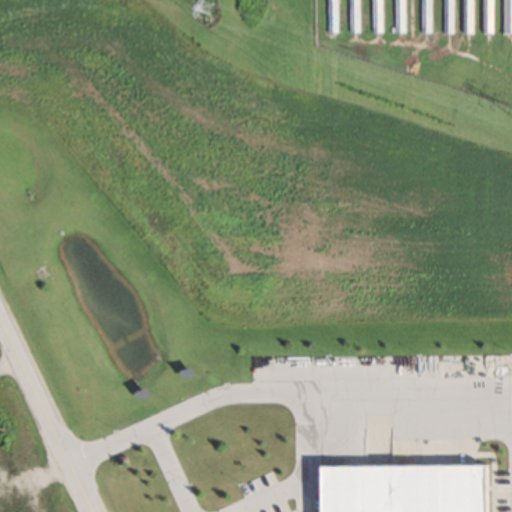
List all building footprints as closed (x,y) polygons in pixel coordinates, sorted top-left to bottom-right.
[(335,0),(324,0),(325,31),(336,31),(335,0)] [(347,0),(347,31),(358,31),(357,0),(347,0)] [(369,0),(370,32),(381,32),(381,0),(369,0)] [(393,0),(393,32),(404,32),(403,0),(393,0)] [(419,0),(419,32),(430,32),(429,0),(419,0)] [(452,0),(441,0),(442,33),(452,33),(452,0)] [(461,0),(461,32),(472,32),(471,0),(461,0)] [(481,0),(481,32),(492,32),(492,0),(481,0)]
